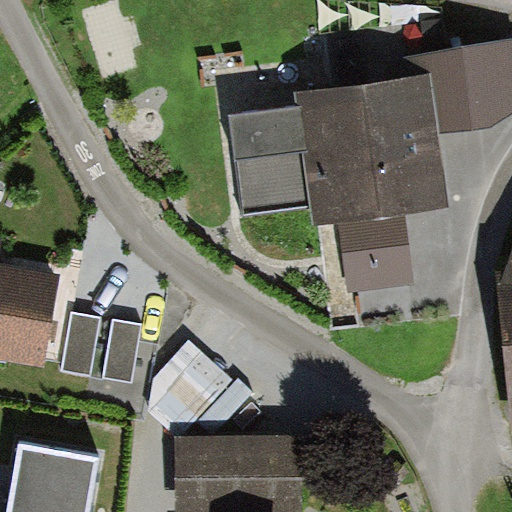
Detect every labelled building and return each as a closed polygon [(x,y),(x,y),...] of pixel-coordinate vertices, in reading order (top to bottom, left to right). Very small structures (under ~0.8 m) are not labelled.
[(404,216),(448,211),(438,139),(484,133),(511,117),(511,46),(405,60),(408,82),(298,95),(300,112),(233,120),(245,219),(311,211),(313,228),(338,225),(404,216)] [(404,216),(338,225),(347,297),(413,288),(404,216)] [(511,264),(507,276),(496,278),(511,419),(511,264)] [(0,364),(39,372),(57,280),(0,268),(0,364)] [(99,320),(72,315),(62,370),(89,375),(99,320)] [(142,326),(114,322),(104,378),(133,382),(142,326)] [(190,341),(155,379),(151,412),(178,439),(198,419),(213,434),(253,395),(239,380),(237,384),(190,341)] [(302,511),(302,440),(176,440),(176,511),(302,511)] [(92,511),(102,462),(22,447),(10,511),(92,511)]
